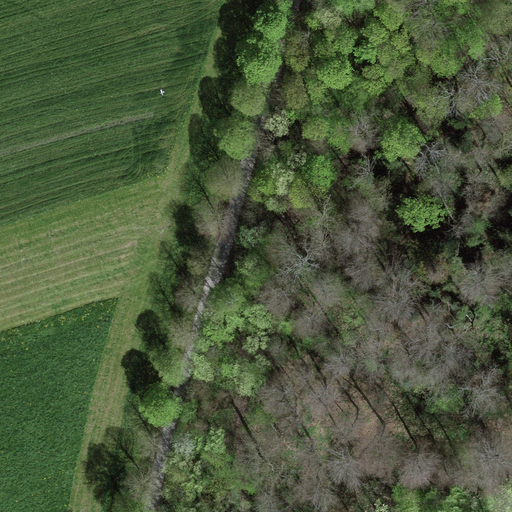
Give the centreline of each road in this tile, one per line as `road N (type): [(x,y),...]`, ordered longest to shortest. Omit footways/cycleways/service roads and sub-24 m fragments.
road 1 (unclassified): [(152,511),(203,306),(296,0)]
road 2 (track): [(260,250),(399,97),(511,2)]
road 3 (track): [(247,511),(239,373),(260,250)]
